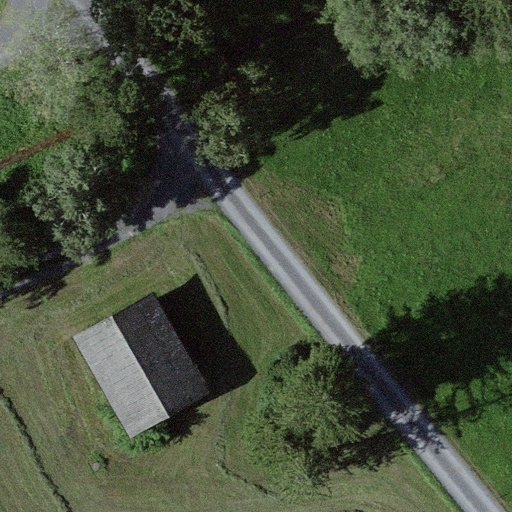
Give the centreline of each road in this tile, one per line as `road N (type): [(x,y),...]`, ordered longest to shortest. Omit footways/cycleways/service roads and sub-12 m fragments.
road 1 (track): [(487,511),(216,180),(55,0)]
road 2 (track): [(216,180),(0,282)]
